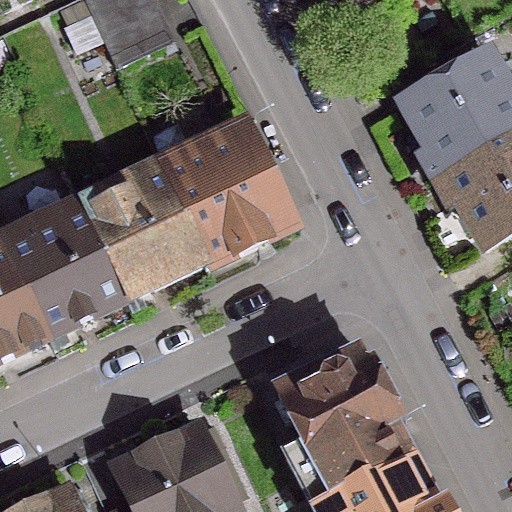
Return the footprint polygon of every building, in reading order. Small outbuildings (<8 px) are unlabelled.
[(168,43),(148,0),(78,0),(87,20),(98,43),(112,72),(169,45),(168,43)] [(340,0),(349,15),(373,0),(340,0)] [(87,20),(65,30),(76,54),(98,43),(87,20)] [(434,172),(424,178),(430,189),(511,141),(511,117),(482,65),(400,111),(434,172)] [(230,148),(161,180),(206,273),(289,234),(244,141),(242,142),(237,132),(225,137),(230,148)] [(436,199),(447,193),(481,254),(506,239),(511,250),(511,141),(430,189),(436,199)] [(201,276),(206,273),(161,180),(103,207),(99,197),(76,207),(81,218),(122,307),(199,271),(201,276)] [(44,344),(122,307),(81,218),(27,243),(22,233),(0,243),(0,248),(3,255),(44,344)] [(0,364),(44,344),(3,255),(0,256),(0,364)] [(281,462),(306,511),(318,511),(408,466),(391,432),(395,430),(364,371),(343,363),(273,397),(301,452),(281,462)] [(230,511),(227,503),(239,497),(209,434),(197,440),(194,434),(110,474),(128,511),(126,511),(230,511)] [(318,511),(432,511),(408,466),(318,511)] [(70,511),(63,496),(28,511),(70,511)]
